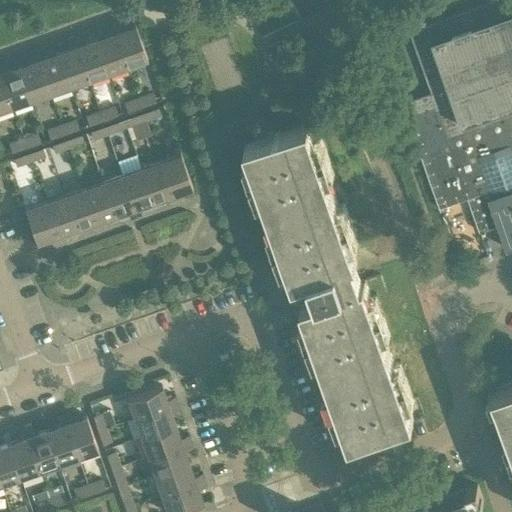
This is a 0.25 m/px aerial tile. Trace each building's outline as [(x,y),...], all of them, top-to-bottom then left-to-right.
[(511,0),(493,0),(410,30),(431,92),(410,99),(415,114),(407,117),(439,207),(467,197),(479,231),(498,224),(501,233),(511,229),(511,0)] [(118,20),(111,22),(127,65),(147,57),(135,23),(121,28),(118,20)] [(127,65),(111,22),(105,24),(108,33),(95,37),(107,71),(127,65)] [(107,71),(95,37),(83,42),(79,33),(73,35),(88,78),(107,71)] [(88,78),(73,35),(66,37),(70,46),(57,51),(69,85),(88,78)] [(69,85),(57,51),(44,55),(41,46),(34,48),(50,91),(69,85)] [(50,91),(34,48),(28,51),(31,60),(18,64),(30,98),(50,91)] [(30,98),(18,64),(6,69),(2,60),(0,60),(0,73),(11,105),(30,98)] [(0,108),(11,105),(0,73),(0,108)] [(152,92),(138,97),(141,105),(155,100),(152,92)] [(141,105),(138,97),(123,102),(126,110),(141,105)] [(114,105),(99,110),(102,119),(117,114),(114,105)] [(157,106),(143,111),(146,119),(160,114),(157,106)] [(102,119),(99,110),(85,115),(88,124),(102,119)] [(146,119),(143,111),(128,116),(131,124),(146,119)] [(75,119),(61,124),(64,132),(78,127),(75,119)] [(119,119),(104,124),(107,133),(122,128),(119,119)] [(350,440),(414,418),(365,279),(358,282),(351,260),(358,258),(309,120),(245,142),(293,280),(297,279),(304,301),(301,302),(350,440)] [(64,132),(61,124),(46,129),(49,137),(64,132)] [(107,133),(104,124),(90,129),(93,138),(107,133)] [(37,132),(22,137),(25,146),(40,141),(37,132)] [(80,133),(66,138),(69,146),(83,141),(80,133)] [(25,146),(22,137),(8,142),(11,151),(25,146)] [(69,146),(66,138),(51,143),(54,151),(69,146)] [(42,146),(27,151),(30,160),(45,155),(42,146)] [(30,160),(27,151),(13,156),(16,165),(30,160)] [(180,152),(160,159),(175,202),(181,200),(178,191),(192,186),(180,152)] [(175,202),(160,159),(140,166),(152,200),(165,196),(168,205),(175,202)] [(152,200),(140,166),(121,173),(136,216),(143,214),(140,205),(152,200)] [(136,216),(121,173),(102,179),(114,214),(127,209),(130,218),(136,216)] [(114,214),(102,179),(83,186),(98,229),(104,227),(101,218),(114,214)] [(98,229),(83,186),(63,193),(75,227),(88,223),(91,232),(98,229)] [(75,227),(63,193),(44,200),(59,243),(66,240),(63,232),(75,227)] [(59,243),(44,200),(24,207),(36,241),(50,236),(53,245),(59,243)] [(511,381),(497,387),(501,398),(498,399),(511,439),(511,381)] [(127,396),(134,416),(177,401),(175,394),(166,398),(161,384),(127,396)] [(141,435),(175,423),(171,411),(180,407),(177,401),(134,416),(141,435)] [(69,410),(62,412),(77,455),(98,448),(86,414),(72,419),(69,410)] [(77,455),(62,412),(56,414),(59,423),(46,428),(58,462),(77,455)] [(92,415),(97,429),(106,426),(101,412),(92,415)] [(58,462),(46,428),(34,432),(30,423),(24,426),(39,469),(58,462)] [(148,455),(191,439),(189,433),(180,436),(175,423),(141,435),(148,455)] [(39,469),(24,426),(17,428),(20,437),(8,441),(20,475),(39,469)] [(111,440),(106,426),(97,429),(102,443),(111,440)] [(193,446),(191,439),(148,455),(154,474),(189,462),(184,449),(193,446)] [(20,475),(8,441),(0,444),(0,480),(1,482),(20,475)] [(106,453),(111,468),(120,464),(114,450),(106,453)] [(193,475),(189,462),(154,474),(161,493),(204,478),(202,472),(193,475)] [(125,479),(120,464),(111,468),(116,482),(125,479)] [(102,478),(87,483),(90,492),(105,486),(102,478)] [(207,484),(204,478),(161,493),(167,511),(171,511),(202,501),(198,488),(207,484)] [(90,492),(87,483),(73,488),(76,497),(90,492)] [(419,511),(476,511),(473,504),(484,501),(478,484),(466,488),(468,495),(419,511)] [(119,492),(124,506),(133,503),(128,489),(119,492)] [(63,492),(49,497),(52,505),(66,500),(63,492)] [(52,505),(49,497),(34,502),(37,510),(52,505)] [(136,511),(133,503),(124,506),(126,511),(136,511)]
